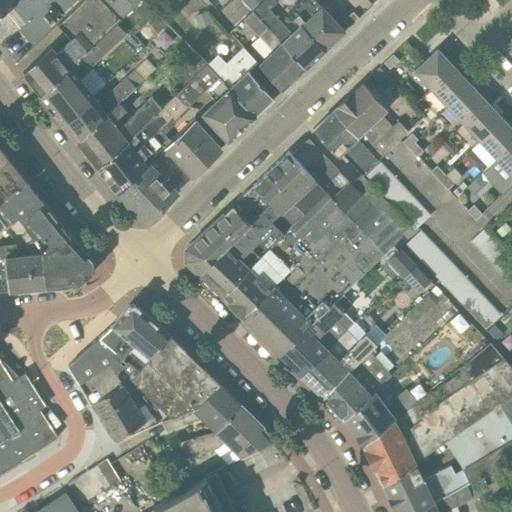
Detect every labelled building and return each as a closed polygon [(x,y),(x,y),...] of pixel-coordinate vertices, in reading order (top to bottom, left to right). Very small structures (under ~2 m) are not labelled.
[(0,0),(0,16),(20,0),(0,0)] [(23,72),(41,95),(97,43),(96,42),(116,23),(117,23),(139,0),(83,0),(83,1),(68,15),(58,25),(71,40),(58,51),(52,45),(23,72)] [(250,10),(261,0),(241,0),(250,10)] [(258,19),(305,69),(323,52),(299,26),(291,33),(271,10),(277,3),(274,0),(264,0),(252,11),(258,17),(258,19)] [(299,26),(323,52),(345,31),(321,5),(312,13),(301,1),(288,12),(300,25),(299,26)] [(143,18),(153,10),(145,2),(136,10),(143,18)] [(212,24),(208,11),(193,16),(197,29),(212,24)] [(272,51),(259,63),(258,64),(282,91),(305,69),(258,19),(258,17),(252,11),(243,19),(259,37),(260,36),(272,51)] [(349,27),(359,18),(353,12),(344,21),(349,27)] [(41,95),(63,123),(94,95),(80,78),(89,71),(88,69),(127,34),(117,23),(116,23),(96,42),(97,43),(41,95)] [(282,91),(258,64),(259,63),(243,47),(226,63),(217,54),(206,66),(228,89),(255,116),(282,91)] [(414,71),(431,89),(454,67),(437,49),(414,71)] [(399,60),(393,54),(384,63),(390,69),(399,60)] [(180,75),(188,83),(206,66),(198,58),(180,75)] [(228,89),(206,66),(188,83),(175,96),(186,108),(186,107),(196,116),(198,110),(192,103),(206,90),(215,99),(201,113),(228,141),(255,116),(228,89)] [(387,75),(379,66),(369,76),(377,84),(387,75)] [(431,89),(447,106),(470,84),(454,67),(431,89)] [(63,123),(78,143),(120,102),(143,80),(134,70),(99,101),(94,95),(63,123)] [(387,110),(387,109),(363,83),(331,112),(358,139),(380,159),(408,132),(399,120),(393,125),(383,114),(387,110)] [(447,106),(464,124),(487,102),(470,84),(447,106)] [(78,143),(97,167),(162,108),(152,96),(120,128),(114,122),(127,110),(120,102),(78,143)] [(97,167),(118,193),(195,120),(194,120),(196,116),(186,107),(186,108),(175,96),(162,109),(162,108),(97,167)] [(464,124),(480,142),(504,120),(487,102),(464,124)] [(331,112),(313,129),(339,157),(348,148),(369,168),(380,159),(358,139),(331,112)] [(195,120),(118,193),(145,222),(221,148),(195,120)] [(480,142),(497,159),(511,145),(511,128),(504,120),(480,142)] [(403,141),(410,148),(416,142),(418,139),(413,133),(403,141)] [(298,149),(314,166),(325,156),(309,139),(298,149)] [(416,142),(410,148),(418,157),(424,151),(416,142)] [(442,146),(449,153),(453,150),(445,142),(442,146)] [(511,145),(497,159),(511,175),(511,145)] [(0,165),(9,158),(0,146),(0,165)] [(289,152),(266,173),(253,185),(272,204),(280,212),(281,211),(282,213),(294,202),(304,212),(314,202),(326,191),(322,187),(339,171),(325,156),(314,166),(307,172),(289,152)] [(0,202),(27,181),(9,158),(0,165),(0,202)] [(362,175),(370,183),(387,167),(380,159),(369,168),(362,175)] [(431,171),(440,180),(446,174),(437,165),(431,171)] [(370,183),(377,191),(394,175),(387,167),(370,183)] [(446,174),(440,180),(448,189),(462,175),(455,167),(446,174)] [(363,192),(353,182),(352,183),(340,170),(339,171),(322,187),(326,191),(344,210),(363,192)] [(344,210),(385,252),(410,228),(406,223),(399,215),(392,207),(384,199),(377,191),(370,183),(362,175),(362,174),(353,182),(363,192),(344,210)] [(377,191),(384,199),(402,183),(394,175),(377,191)] [(21,221),(43,201),(27,181),(0,202),(0,217),(6,226),(18,217),(21,221)] [(384,199),(392,207),(409,191),(402,183),(384,199)] [(199,275),(272,204),(253,185),(186,248),(185,260),(199,275)] [(457,198),(464,191),(460,187),(453,194),(457,198)] [(297,240),(308,250),(272,286),(242,316),(279,353),(333,300),(343,291),(344,292),(368,269),(385,252),(344,210),(326,191),(314,202),(304,212),(291,226),(301,236),(297,240)] [(392,207),(399,215),(417,199),(409,191),(392,207)] [(399,215),(406,223),(424,207),(417,199),(399,215)] [(63,266),(82,247),(66,230),(43,201),(21,221),(34,241),(43,233),(53,244),(48,249),(63,266)] [(280,212),(272,204),(199,275),(220,295),(252,265),(291,226),(304,212),(294,202),(282,213),(281,213),(280,212)] [(476,220),(483,214),(474,204),(468,210),(476,220)] [(406,223),(410,228),(412,226),(415,230),(431,215),(424,207),(406,223)] [(506,222),(497,231),(503,237),(511,229),(506,222)] [(220,295),(242,316),(272,286),(308,250),(297,240),(301,236),(291,226),(252,265),(220,295)] [(471,241),(479,249),(494,234),(487,226),(471,241)] [(405,245),(412,252),(428,238),(421,230),(405,245)] [(42,253),(46,288),(78,285),(93,271),(93,259),(82,247),(63,266),(48,249),(53,244),(43,233),(34,241),(41,252),(42,253)] [(479,249),(486,257),(502,242),(494,234),(479,249)] [(412,252),(420,260),(436,245),(428,238),(412,252)] [(486,257),(493,264),(509,249),(502,242),(486,257)] [(0,292),(7,292),(33,289),(29,254),(18,255),(17,245),(0,245),(0,292)] [(420,260),(427,268),(443,253),(436,245),(420,260)] [(493,264),(501,272),(511,261),(511,252),(509,249),(493,264)] [(404,276),(416,265),(402,250),(390,261),(404,276)] [(33,289),(46,288),(42,253),(41,252),(29,254),(33,289)] [(427,268),(434,276),(451,261),(443,253),(427,268)] [(434,276),(442,283),(458,269),(451,261),(434,276)] [(511,261),(501,272),(508,280),(511,275),(511,261)] [(416,265),(404,276),(403,277),(418,293),(431,281),(416,265)] [(442,283),(449,291),(465,276),(458,269),(442,283)] [(449,291),(457,299),(473,284),(465,276),(449,291)] [(457,299),(464,307),(480,292),(473,284),(457,299)] [(450,310),(401,357),(405,361),(458,310),(436,286),(432,290),(432,291),(424,300),(432,309),(441,301),(450,310)] [(333,300),(279,353),(301,374),(339,339),(328,327),(345,312),(354,303),(344,292),(343,291),(333,300)] [(464,307),(471,314),(487,300),(480,292),(464,307)] [(471,314),(479,322),(495,307),(487,300),(471,314)] [(129,378),(137,368),(139,370),(171,335),(138,307),(127,308),(112,325),(68,365),(91,403),(123,382),(129,378)] [(495,307),(479,322),(486,330),(502,315),(495,307)] [(301,374),(323,396),(370,352),(369,351),(377,344),(356,323),(339,339),(301,374)] [(503,334),(495,325),(487,331),(496,341),(503,334)] [(170,419),(195,409),(220,384),(171,335),(139,370),(131,380),(170,418),(170,419)] [(363,445),(382,485),(416,462),(446,441),(511,395),(511,365),(490,342),(461,367),(469,380),(439,401),(432,390),(417,401),(363,445)] [(323,396),(344,419),(376,390),(392,375),(370,352),(323,396)] [(0,473),(33,453),(58,437),(40,409),(45,406),(25,373),(9,383),(0,369),(0,361),(0,360),(0,473)] [(114,440),(146,421),(123,382),(91,403),(114,440)] [(220,384),(195,409),(170,419),(170,418),(162,421),(166,432),(202,418),(214,431),(217,430),(242,405),(220,384)] [(344,419),(345,420),(363,445),(417,401),(407,388),(395,397),(399,403),(391,410),(376,390),(344,419)] [(463,469),(467,467),(474,480),(511,457),(511,395),(446,441),(463,468),(463,469)] [(211,450),(213,451),(227,466),(272,442),(263,427),(242,405),(217,430),(214,431),(216,432),(179,441),(184,458),(211,450)] [(120,480),(117,476),(107,459),(97,465),(110,486),(120,480)] [(415,511),(467,484),(474,480),(467,467),(463,469),(463,468),(455,473),(451,465),(424,479),(416,462),(382,485),(394,511),(415,511)] [(100,493),(110,486),(97,465),(87,471),(100,493)] [(90,499),(100,493),(87,471),(78,477),(90,499)] [(81,505),(90,499),(78,477),(68,483),(78,500),(81,505)] [(221,511),(206,477),(153,507),(154,509),(147,511),(221,511)] [(444,511),(457,505),(457,507),(472,498),(467,484),(415,511),(444,511)] [(43,511),(76,511),(65,494),(41,509),(43,511)]
